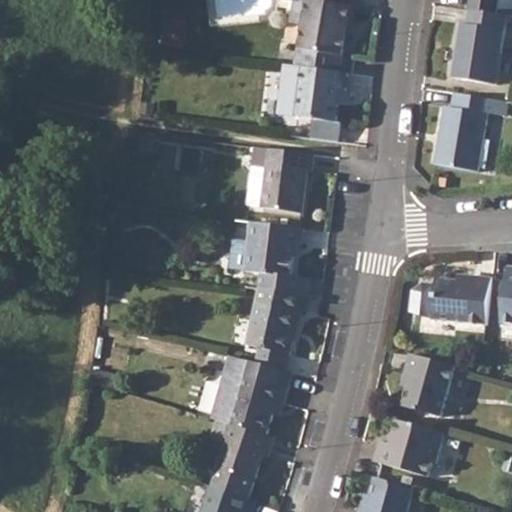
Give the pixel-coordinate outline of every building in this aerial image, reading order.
[(299,0),(308,1),(301,48),(300,48),(297,67),(301,67),(340,72),(343,54),(348,23),(353,23),(356,0),(299,0)] [(467,0),(466,9),(496,14),(497,0),(467,0)] [(496,14),(466,9),(464,24),(457,23),(448,78),(493,85),(504,15),(496,14)] [(190,47),(193,20),(169,17),(166,45),(190,47)] [(340,72),(301,67),(298,86),(286,85),(284,107),(295,108),(295,117),(312,119),(309,140),(325,142),(337,143),(339,123),(334,122),(336,104),(348,105),(349,91),(343,90),(345,72),(340,72)] [(504,101),(453,92),(451,107),(444,106),(434,164),(477,172),(488,112),(502,114),(504,101)] [(313,156),(255,148),(248,200),(253,208),(302,214),(307,171),(311,172),(313,156)] [(226,370),(288,389),(311,220),(254,215),(226,370)] [(511,268),(507,268),(502,320),(502,325),(511,325),(511,268)] [(434,320),(486,325),(490,279),(457,277),(456,282),(438,281),(434,320)] [(455,368),(411,355),(402,387),(407,388),(402,407),(440,417),(455,368)] [(218,421),(229,425),(266,435),(273,415),(276,403),(284,404),(288,389),(226,370),(222,385),(212,419),(218,421)] [(227,444),(214,488),(248,499),(263,457),(268,457),(275,438),(266,435),(229,425),(218,421),(212,439),(227,444)] [(444,434),(398,421),(391,445),(379,442),(373,462),(428,478),(433,463),(436,464),(444,434)] [(408,511),(415,489),(375,478),(370,496),(365,495),(360,511),(408,511)] [(251,511),(255,501),(248,499),(214,488),(212,487),(202,511),(251,511)]
